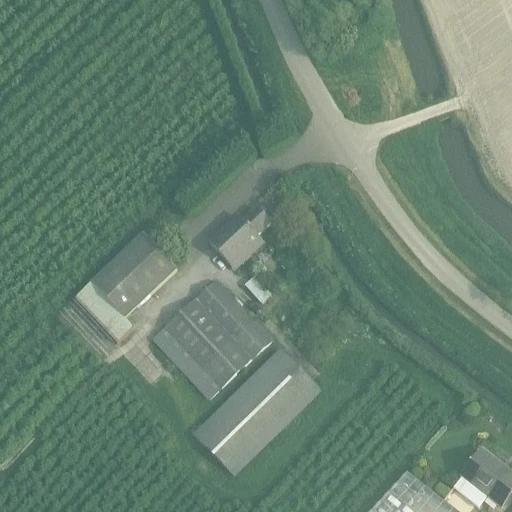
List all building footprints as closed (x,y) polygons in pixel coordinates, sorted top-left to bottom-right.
[(209,247),(234,273),(263,246),(256,239),(270,226),(256,211),(242,224),(238,219),(209,247)] [(91,287),(76,300),(119,344),(133,332),(124,322),(176,272),(158,253),(163,247),(148,232),(143,237),(91,287)] [(255,279),(245,288),(262,307),(272,298),(255,279)] [(221,391),(272,343),(216,284),(165,331),(152,342),(208,402),(221,391)] [(319,393),(280,353),(193,438),(233,478),(319,393)] [(511,494),(511,476),(482,453),(461,479),(500,510),(511,494)] [(452,511),(406,475),(371,511),(452,511)]
